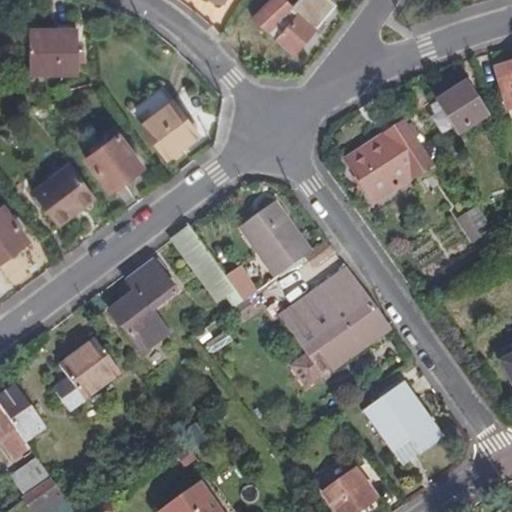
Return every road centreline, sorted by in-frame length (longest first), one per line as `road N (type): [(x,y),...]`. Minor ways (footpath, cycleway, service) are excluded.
road 1 (residential): [(505,463),(274,130)]
road 2 (residential): [(274,130),(0,340)]
road 3 (residential): [(274,130),(184,32),(135,0)]
road 4 (residential): [(511,23),(342,79)]
